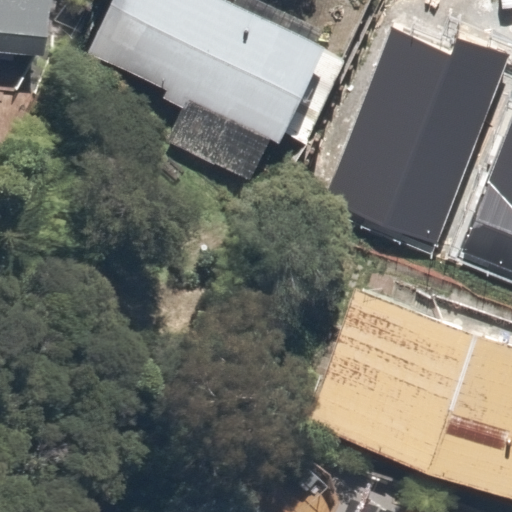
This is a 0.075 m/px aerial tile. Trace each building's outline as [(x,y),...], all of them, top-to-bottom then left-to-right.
[(41,0),(0,0),(0,22),(39,25),(41,0)] [(161,136),(252,179),(322,31),(256,0),(99,0),(79,42),(182,91),(161,136)] [(392,126),(437,29),(375,1),(330,98),(392,126)] [(511,74),(460,43),(381,174),(511,252),(511,119),(506,116),(511,105),(511,74)] [(511,303),(365,251),(307,414),(511,486),(511,303)] [(193,444),(151,498),(168,511),(232,511),(250,489),(193,444)] [(364,511),(306,494),(300,511),(364,511)]
